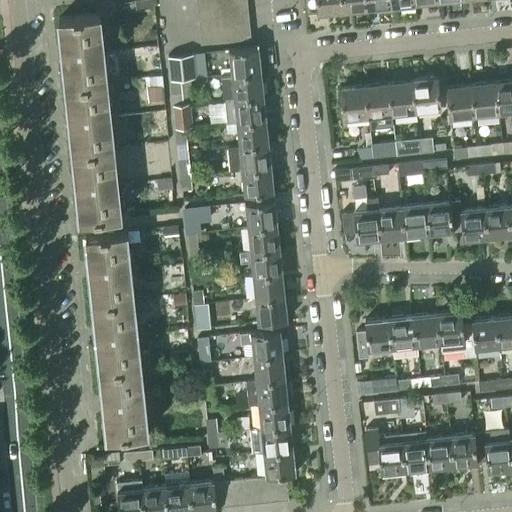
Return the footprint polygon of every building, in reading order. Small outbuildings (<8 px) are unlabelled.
[(135,0),(137,11),(155,10),(154,0),(135,0)] [(303,0),(305,12),(318,11),(319,12),(343,9),(341,0),(303,0)] [(365,0),(341,0),(343,9),(367,7),(365,0)] [(390,0),(391,4),(400,3),(401,9),(415,7),(415,1),(414,0),(390,0)] [(223,16),(248,14),(247,1),(222,4),(223,16)] [(198,19),(223,16),(222,4),(197,6),(198,19)] [(60,17),(64,58),(67,84),(106,80),(99,13),(60,17)] [(225,29),(249,26),(248,14),(223,16),(225,29)] [(200,31),(225,29),(223,16),(198,19),(200,31)] [(225,29),(226,41),(251,38),(249,26),(225,29)] [(201,44),(226,41),(225,29),(200,31),(201,44)] [(258,46),(229,49),(231,73),(261,70),(258,46)] [(185,54),(168,56),(170,80),(191,78),(197,77),(194,53),(185,54)] [(231,73),(220,75),(223,99),(264,94),(261,70),(231,73)] [(413,78),(416,109),(440,107),(437,76),(413,78)] [(191,78),(170,80),(172,104),(190,103),(193,102),(192,89),(191,78)] [(392,112),(416,109),(413,78),(389,81),(392,112)] [(499,111),(511,109),(511,78),(496,80),(499,111)] [(74,152),(113,148),(106,80),(67,84),(74,152)] [(475,114),(499,111),(496,80),(472,83),(475,114)] [(368,114),(392,112),(389,81),(365,83),(368,114)] [(344,117),(368,114),(365,83),(340,86),(344,117)] [(451,116),(475,114),(472,83),(447,85),(451,116)] [(146,87),(148,102),(164,100),(162,85),(146,87)] [(264,94),(223,99),(225,123),(236,121),(236,122),(266,118),(264,94)] [(190,103),(172,104),(173,113),(175,128),(186,127),(193,126),(190,103)] [(236,121),(225,123),(227,132),(238,131),(239,145),(239,146),(269,143),(266,118),(236,122),(236,121)] [(186,127),(175,128),(177,153),(188,151),(186,127)] [(420,140),(421,151),(446,148),(445,142),(432,143),(432,139),(420,140)] [(397,154),(421,151),(420,140),(395,143),(397,154)] [(478,144),(479,155),(503,153),(502,141),(491,142),(491,143),(478,144)] [(239,145),(227,146),(230,170),(242,169),(242,170),(271,167),(269,143),(239,146),(239,145)] [(384,144),(371,146),(372,157),(386,155),(384,144)] [(466,156),(479,155),(478,144),(465,146),(466,156)] [(364,146),(359,147),(360,158),(365,157),(372,157),(371,146),(364,146)] [(113,148),(74,152),(81,218),(120,213),(113,148)] [(188,151),(177,153),(180,177),(191,176),(188,151)] [(435,158),(422,159),(423,169),(436,168),(447,167),(446,156),(435,158)] [(407,161),(397,162),(398,172),(408,171),(423,169),(422,159),(407,161)] [(480,163),(481,173),(495,171),(494,161),(480,163)] [(373,165),(374,175),(389,173),(388,163),(373,165)] [(467,174),(481,173),(480,163),(466,164),(467,174)] [(361,176),(374,175),(373,165),(349,167),(350,180),(362,179),(361,176)] [(271,167),(242,170),(244,194),(274,191),(271,167)] [(191,176),(180,177),(181,189),(192,188),(191,176)] [(344,231),(355,230),(356,240),(381,238),(378,207),(377,196),(366,197),(367,208),(342,211),(344,231)] [(459,198),(451,199),(452,212),(454,230),(462,229),(460,211),(460,209),(459,198)] [(248,226),(277,223),(275,199),(245,202),(248,226)] [(426,202),(430,233),(454,230),(452,212),(451,199),(426,202)] [(405,235),(430,233),(426,202),(402,204),(405,235)] [(381,238),(405,235),(402,204),(378,207),(381,238)] [(488,237),(511,234),(509,204),(484,206),(488,237)] [(463,239),(488,237),(484,206),(460,209),(460,211),(462,229),(463,239)] [(186,233),(200,231),(199,221),(195,222),(193,207),(183,208),(186,233)] [(216,214),(217,229),(233,227),(231,213),(216,214)] [(250,250),(280,247),(277,223),(248,226),(250,250)] [(178,224),(163,226),(163,236),(179,234),(178,224)] [(86,233),(90,274),(93,300),(133,296),(126,229),(86,233)] [(188,257),(199,255),(197,241),(201,241),(200,231),(186,233),(188,257)] [(253,274),(282,271),(280,247),(250,250),(239,251),(240,263),(251,261),(253,274)] [(199,255),(188,257),(191,281),(209,279),(208,267),(200,268),(199,255)] [(255,298),(285,295),(282,271),(253,274),(255,298)] [(193,304),(204,303),(203,288),(192,289),(193,304)] [(285,295),(255,298),(258,322),(287,319),(285,295)] [(100,368),(140,363),(133,296),(93,300),(100,368)] [(204,303),(193,304),(196,328),(207,327),(204,303)] [(461,308),(437,311),(441,341),(442,351),(465,349),(466,356),(475,355),(475,348),(472,321),(463,322),(461,308)] [(437,311),(413,313),(416,344),(441,341),(437,311)] [(413,313),(389,316),(392,347),(393,358),(418,355),(416,344),(413,313)] [(511,313),(496,315),(499,345),(511,343),(511,313)] [(487,316),(472,317),(472,321),(475,348),(499,345),(496,315),(487,316)] [(366,328),(356,330),(359,358),(369,357),(368,349),(392,347),(389,316),(365,319),(366,328)] [(281,327),(240,332),(241,343),(252,342),(253,355),(284,351),(281,327)] [(210,360),(207,336),(197,337),(199,361),(210,360)] [(284,351),(253,355),(256,379),(286,375),(284,351)] [(140,363),(100,368),(107,435),(147,431),(140,363)] [(202,384),(212,383),(211,370),(200,371),(202,384)] [(444,374),(445,384),(459,382),(458,372),(444,374)] [(431,385),(445,384),(444,374),(430,375),(431,385)] [(256,379),(246,380),(248,404),(258,403),(288,399),(286,375),(256,379)] [(373,392),(397,389),(396,380),(396,379),(396,375),(371,378),(373,392)] [(511,376),(502,378),(503,387),(511,386),(511,376)] [(396,380),(397,389),(412,388),(411,378),(396,379),(396,380)] [(489,379),(478,380),(479,390),(490,389),(503,387),(502,378),(489,379)] [(212,383),(202,384),(203,400),(214,398),(212,383)] [(446,392),(447,402),(461,400),(460,391),(446,392)] [(433,403),(447,402),(446,392),(432,393),(433,403)] [(399,407),(414,405),(413,396),(398,398),(399,407)] [(400,411),(399,407),(398,398),(373,400),(375,414),(400,411)] [(258,403),(260,427),(291,423),(288,399),(258,403)] [(205,418),(207,432),(218,431),(216,417),(205,418)] [(260,427),(250,428),(252,452),(263,450),(293,447),(291,423),(260,427)] [(405,470),(401,433),(378,435),(377,426),(365,428),(369,463),(380,462),(381,472),(405,470)] [(508,428),(483,431),(485,441),(488,471),(511,468),(509,438),(508,428)] [(430,467),(426,437),(425,430),(401,433),(405,470),(430,467)] [(218,431),(207,432),(209,447),(227,445),(226,431),(218,431)] [(451,434),(454,464),(478,462),(475,431),(451,434)] [(430,467),(454,464),(451,434),(426,437),(430,467)] [(187,446),(188,456),(201,455),(200,445),(187,446)] [(173,457),(188,456),(187,446),(172,447),(173,457)] [(293,447),(263,450),(265,475),(274,474),(286,472),(296,471),(293,447)] [(138,449),(139,460),(154,458),(153,448),(138,449)] [(125,461),(139,460),(138,449),(124,451),(125,461)] [(106,477),(104,461),(91,462),(92,479),(106,477)] [(222,465),(212,466),(213,478),(215,478),(215,480),(223,479),(222,465)] [(189,469),(165,471),(166,483),(168,511),(191,511),(193,511),(190,481),(189,469)] [(286,472),(274,474),(277,500),(289,498),(286,472)] [(265,475),(262,475),(265,501),(277,500),(274,474),(265,475)] [(262,475),(251,477),(253,502),(265,501),(262,475)] [(251,477),(239,478),(241,503),(253,502),(251,477)] [(213,478),(190,481),(193,511),(218,509),(217,506),(215,480),(215,478),(213,478)] [(239,478),(227,479),(229,504),(241,503),(239,478)] [(141,479),(116,481),(117,488),(119,511),(143,511),(141,486),(141,479)] [(223,479),(215,480),(217,506),(229,504),(227,479),(223,479)] [(168,511),(166,483),(141,486),(143,511),(168,511)] [(93,503),(100,503),(99,493),(92,494),(93,503)]
